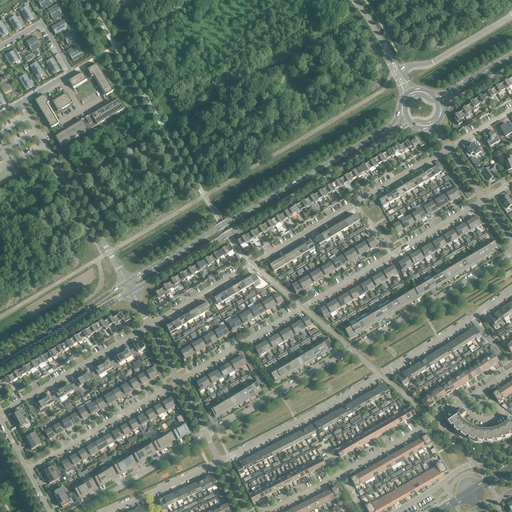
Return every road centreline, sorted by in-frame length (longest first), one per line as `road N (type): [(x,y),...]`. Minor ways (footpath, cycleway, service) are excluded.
road 1 (residential): [(205,435),(511,253)]
road 2 (residential): [(177,381),(483,199)]
road 3 (residential): [(148,324),(448,148)]
road 4 (residential): [(219,462),(381,374),(511,289)]
road 5 (secondary): [(402,96),(393,124),(137,277)]
road 6 (secondary): [(142,285),(391,136)]
road 7 (residential): [(265,511),(511,371)]
road 8 (unclassified): [(114,261),(20,102)]
road 9 (residential): [(27,469),(177,381)]
road 10 (residential): [(0,414),(148,324)]
road 11 (unclassified): [(20,102),(70,71),(42,22),(0,47)]
road 12 (residential): [(78,511),(205,435)]
road 13 (residential): [(397,511),(511,445)]
road 14 (unclassified): [(400,70),(429,63),(511,14)]
road 15 (residential): [(107,511),(219,462)]
